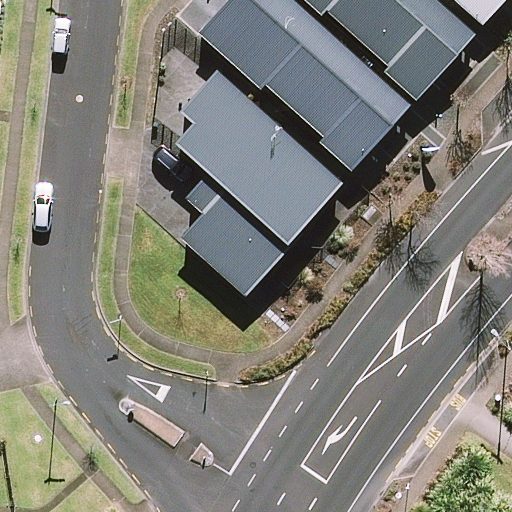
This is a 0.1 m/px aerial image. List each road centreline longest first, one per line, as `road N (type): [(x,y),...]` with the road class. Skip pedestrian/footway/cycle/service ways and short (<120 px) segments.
road 1 (tertiary): [(294,500),(511,220)]
road 2 (residential): [(67,332),(60,253),(92,0)]
road 3 (residential): [(294,500),(229,475),(120,401),(67,332)]
